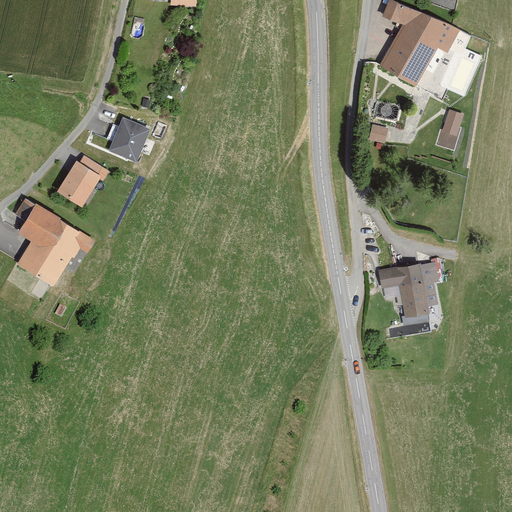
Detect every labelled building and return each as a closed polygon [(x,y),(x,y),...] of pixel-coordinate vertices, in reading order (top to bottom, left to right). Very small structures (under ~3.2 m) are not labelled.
[(456,27),(392,0),(385,0),(378,15),(399,24),(376,66),(412,89),(435,47),(446,52),(456,27)] [(462,113),(447,108),(442,123),(457,128),(462,113)] [(148,128),(119,116),(104,150),(133,162),(148,128)] [(387,127),(371,123),(368,138),(384,142),(387,127)] [(82,154),(77,162),(95,174),(100,166),(82,154)] [(77,162),(73,160),(54,190),(79,205),(98,175),(95,174),(77,162)] [(92,241),(32,204),(15,231),(28,239),(13,264),(52,288),(76,248),(85,253),(92,241)] [(421,260),(376,266),(379,286),(397,284),(402,319),(429,315),(421,260)]
